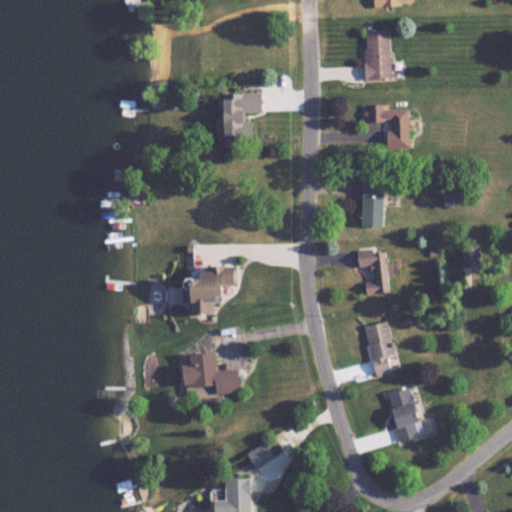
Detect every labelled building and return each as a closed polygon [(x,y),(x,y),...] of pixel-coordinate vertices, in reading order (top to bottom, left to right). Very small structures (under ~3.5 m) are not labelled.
[(367,78),(392,78),(392,32),(367,32),(367,78)] [(226,92),(227,140),(249,139),(248,111),(264,111),(264,91),(226,92)] [(365,122),(391,121),(392,147),(411,147),(410,108),(385,108),(385,104),(364,105),(365,122)] [(387,181),(364,181),(364,227),(387,227),(387,181)] [(441,203),(469,203),(469,184),(441,184),(441,203)] [(481,241),(461,241),(462,267),(482,267),(481,241)] [(388,250),(357,251),(357,266),(373,266),(374,294),(389,294),(388,250)] [(235,266),(200,266),(200,300),(191,300),(191,314),(216,313),(215,302),(226,302),(226,285),(235,285),(235,266)] [(375,375),(398,371),(388,321),(366,325),(375,375)] [(186,364),(187,395),(240,392),(238,368),(217,369),(216,353),(193,354),(193,364),(186,364)] [(388,394),(400,442),(426,435),(414,387),(388,394)] [(248,452),(256,466),(273,456),(265,442),(248,452)] [(251,511),(251,478),(226,478),(226,499),(215,499),(215,511),(251,511)]
